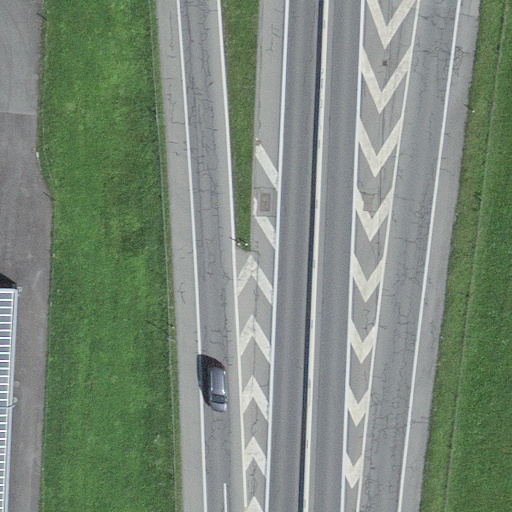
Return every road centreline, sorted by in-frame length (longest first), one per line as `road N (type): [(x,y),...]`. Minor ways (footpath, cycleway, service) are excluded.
road 1 (trunk): [(378,511),(438,0)]
road 2 (trunk): [(195,0),(223,511)]
road 3 (trunk): [(306,0),(281,511)]
road 4 (trunk): [(326,511),(345,0)]
